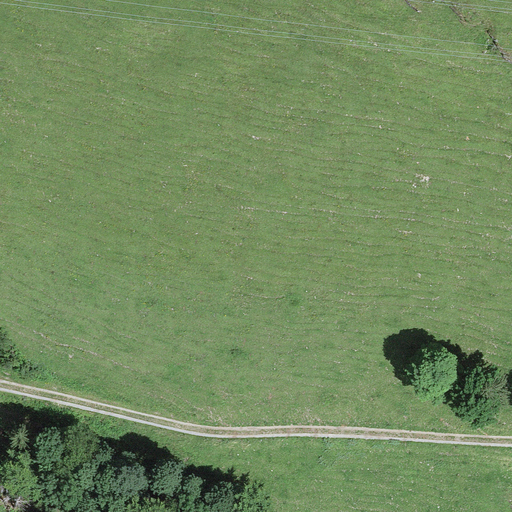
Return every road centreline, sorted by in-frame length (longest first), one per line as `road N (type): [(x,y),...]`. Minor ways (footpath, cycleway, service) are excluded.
road 1 (track): [(0,382),(167,417),(511,438)]
road 2 (track): [(0,411),(117,463),(195,511)]
